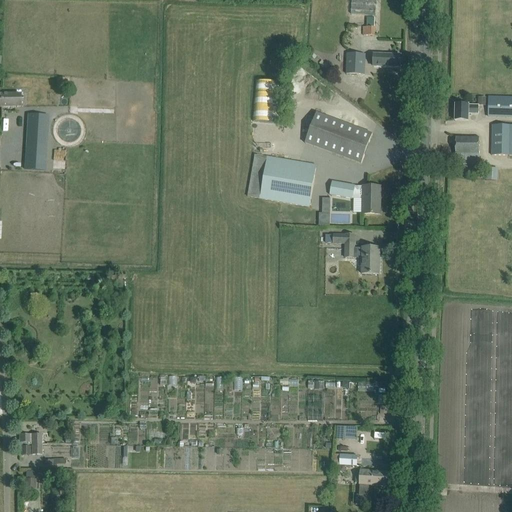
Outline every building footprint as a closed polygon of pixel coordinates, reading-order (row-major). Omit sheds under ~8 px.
[(354,0),(355,17),(372,17),(371,0),(354,0)] [(363,36),(374,36),(375,18),(364,18),(363,36)] [(365,54),(348,53),(346,73),(364,74),(365,54)] [(400,67),(400,56),(375,56),(374,67),(400,67)] [(21,94),(1,95),(1,107),(21,107),(21,94)] [(511,116),(511,98),(488,98),(488,116),(511,116)] [(455,105),(455,121),(468,121),(468,113),(478,114),(478,106),(469,105),(455,105)] [(361,164),(372,134),(316,113),(305,144),(361,164)] [(26,145),(26,157),(46,158),(46,147),(47,139),(48,116),(28,115),(26,145)] [(511,126),(493,126),(492,156),(511,156),(511,126)] [(480,138),(468,138),(456,138),(455,165),(480,165),(480,138)] [(68,164),(69,152),(58,151),(57,164),(68,164)] [(309,207),(316,165),(255,154),(247,196),(309,207)] [(486,169),(485,181),(498,181),(498,169),(486,169)] [(380,215),(381,187),(363,187),(363,188),(355,187),(355,186),(332,182),(329,195),(353,199),(353,197),(362,198),(361,214),(380,215)] [(322,214),(319,214),(319,226),(330,226),(330,214),(322,214)] [(345,258),(362,259),(361,274),(379,274),(380,248),(362,248),(362,249),(354,249),(354,236),(325,235),(325,242),(333,242),(333,244),(345,244),(345,258)] [(329,396),(339,396),(339,384),(329,384),(329,396)] [(393,416),(393,408),(384,407),(383,415),(393,416)] [(357,428),(337,427),(336,438),(356,439),(357,428)] [(32,435),(32,445),(42,445),(42,435),(32,435)] [(42,455),(42,445),(32,445),(32,455),(42,455)] [(74,446),(60,446),(60,459),(73,459),(74,446)] [(118,449),(103,448),(102,460),(118,460),(118,449)] [(335,460),(335,465),(340,465),(357,466),(357,456),(335,455),(335,460)] [(356,472),(355,482),(359,483),(359,485),(360,485),(359,496),(368,496),(369,485),(389,487),(390,472),(360,470),(360,472),(356,472)] [(36,479),(26,479),(26,488),(36,488),(36,479)] [(357,496),(357,505),(372,505),(372,496),(368,496),(359,496),(357,496)]
